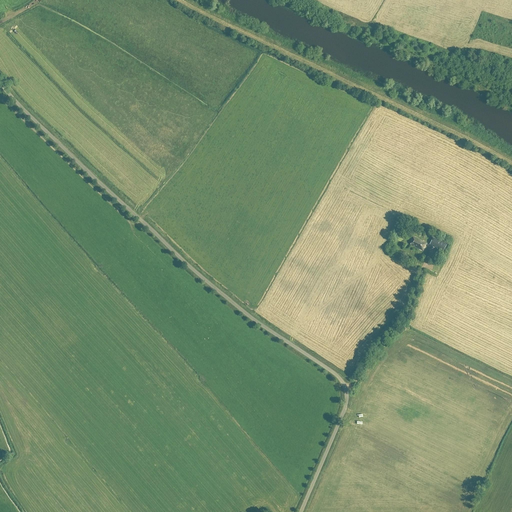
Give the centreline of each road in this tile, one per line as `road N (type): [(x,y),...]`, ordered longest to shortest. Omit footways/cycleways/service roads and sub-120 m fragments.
road 1 (unclassified): [(300,511),(345,408),(341,379),(204,279),(0,80)]
road 2 (track): [(346,401),(374,350),(407,314),(423,268)]
